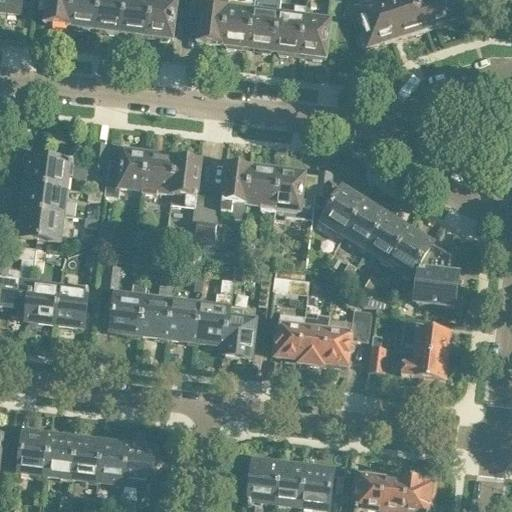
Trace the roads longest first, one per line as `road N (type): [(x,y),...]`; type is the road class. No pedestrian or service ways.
road 1 (residential): [(410,128),(0,78)]
road 2 (residential): [(495,440),(209,406)]
road 3 (residential): [(209,406),(0,379)]
road 4 (residential): [(410,128),(409,163),(419,172),(473,206),(511,211)]
road 5 (residential): [(495,440),(511,304)]
road 6 (residential): [(511,76),(489,73),(418,98),(410,128)]
